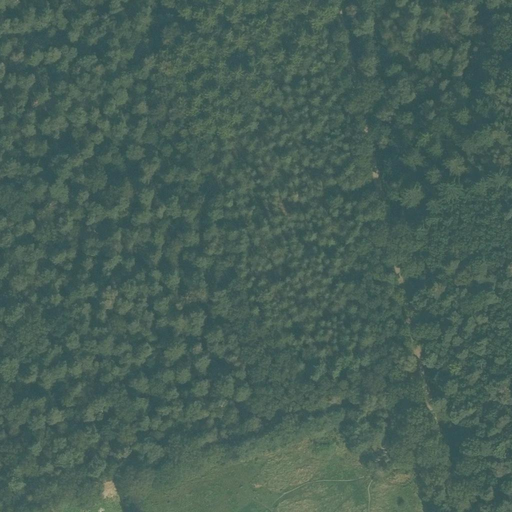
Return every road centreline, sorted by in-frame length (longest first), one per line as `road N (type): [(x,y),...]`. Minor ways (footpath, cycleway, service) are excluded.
road 1 (track): [(160,0),(156,126),(202,179),(259,431)]
road 2 (track): [(423,376),(334,0)]
road 3 (track): [(259,431),(24,511)]
road 4 (track): [(259,431),(423,376)]
road 5 (track): [(456,511),(423,376)]
